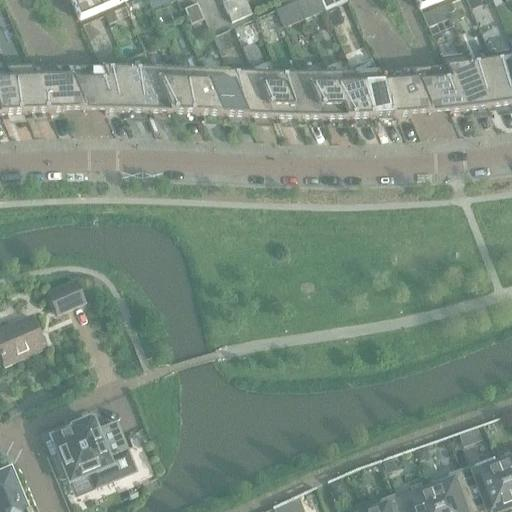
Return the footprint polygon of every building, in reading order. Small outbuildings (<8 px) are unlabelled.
[(79,22),(128,2),(127,0),(75,0),(71,2),(79,22)] [(234,0),(223,5),(227,17),(231,25),(244,19),(252,16),(244,0),(234,0)] [(346,5),(344,0),(319,0),(325,14),(346,5)] [(446,0),(414,0),(419,12),(446,0)] [(478,0),(465,0),(470,10),(480,5),(478,0)] [(201,14),(197,6),(184,11),(188,20),(201,14)] [(437,26),(432,13),(422,17),(427,31),(437,26)] [(117,23),(114,14),(104,19),(107,27),(117,23)] [(204,22),(201,14),(188,20),(191,28),(204,22)] [(244,37),(237,40),(239,45),(246,42),(244,37)] [(511,107),(511,50),(489,55),(511,108),(511,107)] [(511,108),(489,55),(465,57),(488,111),(511,108)] [(488,111),(465,57),(442,60),(465,115),(488,111)] [(465,115),(442,60),(440,61),(444,71),(430,72),(431,73),(449,116),(465,115)] [(25,118),(2,63),(0,63),(0,117),(1,119),(25,118)] [(49,117),(30,72),(7,73),(3,63),(2,63),(25,118),(49,117)] [(246,121),(224,68),(223,68),(226,77),(202,76),(221,120),(246,121)] [(271,122),(249,69),(224,68),(246,121),(271,122)] [(297,123),(278,79),(254,78),(251,69),(249,69),(271,122),(297,123)] [(104,115),(86,72),(68,72),(46,72),(30,72),(49,117),(64,116),(87,116),(104,116),(104,115)] [(120,116),(101,72),(86,72),(104,115),(104,116),(120,116)] [(145,117),(127,73),(120,72),(101,72),(120,116),(145,117)] [(449,116),(431,73),(430,72),(414,74),(392,76),(376,77),(395,121),(410,120),(434,118),(449,116)] [(170,118),(152,74),(127,73),(145,117),(170,118)] [(196,119),(177,75),(152,74),(170,118),(196,119)] [(221,120),(202,76),(177,75),(196,119),(221,120)] [(395,121),(376,77),(358,78),(352,78),(371,122),(395,121)] [(346,123),(327,78),(309,79),(303,79),(321,123),(346,123)] [(371,122),(352,78),(327,78),(346,123),(371,122)] [(321,123),(303,79),(283,79),(278,79),(297,123),(321,123)] [(86,305),(77,283),(49,295),(59,317),(86,305)] [(44,348),(32,320),(0,333),(0,357),(5,369),(22,362),(20,358),(44,348)] [(90,422),(89,420),(69,428),(70,430),(49,439),(56,457),(51,459),(59,479),(65,477),(68,485),(88,476),(93,489),(134,473),(115,425),(96,433),(92,421),(90,422)] [(429,461),(425,450),(414,454),(418,465),(429,461)] [(511,511),(511,509),(496,467),(493,460),(459,472),(474,511),(488,511),(494,510),(494,511),(511,511)] [(511,461),(496,467),(511,509),(511,461)] [(396,473),(392,463),(382,467),(386,477),(396,473)] [(474,511),(459,472),(446,477),(449,485),(429,492),(435,511),(474,511)] [(24,511),(15,489),(9,474),(0,477),(0,511),(24,511)] [(346,496),(342,483),(330,488),(334,500),(346,496)] [(435,511),(429,492),(408,500),(405,493),(392,498),(397,511),(435,511)] [(319,505),(315,496),(305,500),(309,509),(319,505)] [(397,511),(392,498),(379,503),(382,510),(377,511),(397,511)]
